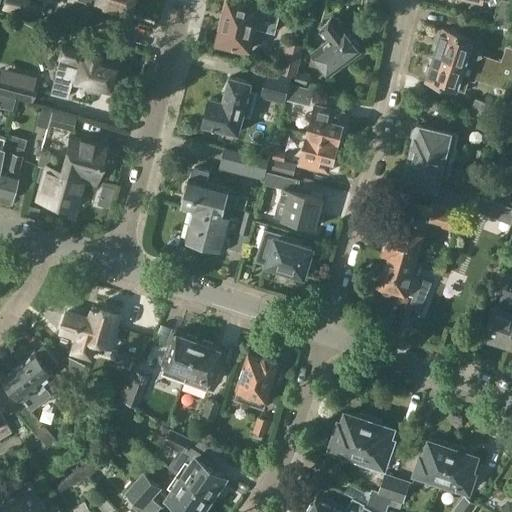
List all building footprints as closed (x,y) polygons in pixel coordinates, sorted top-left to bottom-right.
[(27,0),(5,0),(3,7),(24,13),(24,10),(36,13),(39,4),(27,1),(27,0)] [(93,0),(93,3),(126,14),(130,0),(93,0)] [(254,25),(266,28),(271,6),(248,0),(228,0),(218,43),(248,50),(254,25)] [(511,27),(511,1),(506,0),(501,0),(495,24),(511,27)] [(319,59),(330,75),(362,51),(335,15),(321,25),(330,39),(313,52),(319,59)] [(484,52),(475,38),(444,28),(436,52),(511,77),(511,76),(511,73),(511,44),(508,43),(503,58),(484,52)] [(56,60),(58,61),(50,94),(68,99),(71,83),(106,92),(114,63),(99,59),(100,55),(82,50),(83,47),(61,42),(56,60)] [(303,49),(286,45),(280,72),(292,75),(296,76),(297,72),(298,72),(303,49)] [(429,74),(427,79),(459,89),(459,88),(467,90),(471,77),(477,79),(478,77),(510,87),(511,79),(511,77),(436,52),(432,65),(429,66),(427,72),(429,74)] [(292,75),(280,72),(267,69),(260,97),(286,103),(292,75)] [(297,72),(296,76),(295,82),(307,85),(309,74),(298,72),(297,72)] [(0,93),(32,102),(36,85),(0,75),(0,93)] [(224,101),(211,97),(205,123),(239,132),(252,82),(230,76),(224,101)] [(476,97),(470,114),(481,118),(501,126),(502,127),(509,109),(476,97)] [(317,104),(309,132),(339,141),(347,112),(317,104)] [(52,110),(46,131),(59,134),(61,127),(72,130),(76,116),(52,110)] [(501,126),(481,118),(478,127),(498,135),(501,126)] [(411,152),(445,160),(453,162),(454,160),(458,158),(459,150),(457,147),(460,134),(418,124),(411,152)] [(339,141),(309,132),(300,163),(331,172),(339,141)] [(5,137),(4,136),(0,152),(0,198),(8,201),(21,156),(25,139),(6,134),(5,137)] [(64,165),(62,165),(60,172),(82,178),(94,181),(104,146),(77,139),(72,154),(67,153),(64,165)] [(269,158),(225,147),(219,169),(264,180),(269,158)] [(270,170),(293,176),(297,162),(285,159),(287,151),(275,147),(270,170)] [(60,172),(62,165),(52,162),(54,154),(41,150),(37,165),(42,166),(38,179),(44,180),(39,197),(48,200),(55,207),(64,204),(76,208),(81,193),(78,192),(82,178),(60,172)] [(453,162),(445,160),(411,152),(404,180),(438,188),(440,176),(449,179),(453,162)] [(196,208),(221,214),(231,217),(234,206),(224,203),(228,188),(206,182),(209,170),(195,166),(184,204),(196,208)] [(293,176),(270,170),(268,169),(265,182),(283,187),(280,200),(286,201),(282,216),(317,226),(325,197),(298,189),(301,179),(293,176)] [(461,214),(467,192),(442,186),(441,193),(435,192),(431,207),(433,207),(459,214),(461,214)] [(480,195),(474,209),(489,215),(495,200),(480,195)] [(459,214),(433,207),(429,225),(455,231),(455,229),(458,230),(461,216),(459,215),(459,214)] [(221,214),(196,208),(188,237),(222,247),(227,229),(235,231),(230,249),(245,254),(253,223),(241,220),(231,217),(221,214)] [(241,220),(253,223),(256,212),(244,209),(241,220)] [(418,219),(416,223),(402,218),(401,224),(392,221),(383,253),(391,255),(392,253),(416,261),(425,232),(424,232),(427,222),(418,219)] [(291,234),(265,226),(255,259),(306,274),(314,247),(290,240),(291,234)] [(194,263),(196,256),(187,253),(185,261),(194,263)] [(392,253),(391,255),(381,287),(384,288),(385,293),(389,295),(394,295),(396,291),(405,294),(405,296),(411,298),(408,307),(420,312),(431,283),(416,277),(420,263),(416,261),(392,253)] [(496,306),(494,305),(484,336),(507,344),(511,328),(511,291),(503,288),(509,273),(497,268),(488,290),(499,294),(496,306)] [(489,274),(476,273),(475,283),(487,284),(489,274)] [(66,310),(60,331),(79,336),(74,352),(88,356),(89,356),(91,351),(94,341),(109,346),(119,313),(93,305),(89,317),(66,310)] [(166,364),(163,374),(185,382),(200,341),(195,339),(195,337),(193,336),(191,335),(189,335),(188,334),(186,336),(174,332),(163,363),(166,364)] [(200,341),(185,382),(198,386),(201,387),(204,379),(211,381),(213,382),(224,350),(211,345),(210,343),(209,342),(207,341),(205,340),(204,340),(202,341),(202,342),(200,341)] [(35,351),(2,377),(19,398),(22,396),(29,404),(33,409),(52,394),(41,381),(49,375),(52,372),(49,370),(35,351)] [(278,360),(250,351),(234,398),(262,407),(278,360)] [(67,355),(62,360),(72,373),(78,380),(86,365),(84,364),(68,355),(67,355)] [(62,360),(56,364),(66,377),(72,373),(62,360)] [(125,385),(120,400),(138,406),(148,375),(137,372),(131,388),(125,385)] [(96,395),(90,400),(100,413),(106,408),(96,395)] [(215,421),(221,402),(207,397),(200,416),(215,421)] [(358,411),(354,415),(346,412),(342,422),(340,421),(331,448),(357,457),(371,415),(358,411)] [(0,437),(11,431),(3,418),(0,413),(0,437)] [(382,419),(371,415),(357,457),(373,463),(370,470),(381,473),(393,439),(390,438),(393,429),(383,425),(382,419)] [(275,422),(258,417),(252,438),(262,441),(264,436),(265,436),(266,432),(271,433),(275,422)] [(185,452),(192,438),(171,427),(164,442),(185,452)] [(50,449),(40,437),(31,443),(42,464),(42,470),(57,461),(50,449)] [(443,440),(439,444),(430,441),(425,457),(421,456),(415,473),(442,481),(454,444),(443,440)] [(58,442),(50,449),(59,459),(68,451),(59,441),(58,442)] [(454,444),(442,481),(469,490),(474,474),(471,472),(476,456),(469,453),(466,448),(454,444)] [(189,462),(180,476),(197,487),(212,497),(213,498),(215,499),(216,498),(220,493),(220,492),(221,491),(222,489),(221,485),(227,476),(195,454),(189,462)] [(135,482),(151,496),(161,488),(144,472),(135,482)] [(390,499),(397,476),(385,472),(379,491),(382,493),(382,496),(390,499)] [(42,473),(0,495),(0,511),(14,511),(41,498),(35,487),(46,482),(42,473)] [(172,488),(166,497),(187,511),(203,511),(206,508),(210,507),(211,506),(213,504),(215,499),(213,498),(212,497),(197,487),(180,476),(172,488)] [(397,476),(390,499),(389,504),(401,508),(403,501),(404,502),(410,481),(397,476)] [(151,496),(135,482),(127,490),(135,499),(131,503),(139,511),(153,511),(160,506),(151,496)] [(372,489),(368,505),(380,511),(386,511),(389,504),(390,499),(382,496),(382,493),(379,491),(372,489)] [(452,511),(472,511),(478,504),(464,495),(452,511)] [(309,505),(305,511),(376,511),(364,505),(365,504),(353,497),(346,509),(332,501),(332,503),(319,496),(314,505),(309,505)] [(41,498),(14,511),(62,511),(58,504),(57,504),(47,510),(41,498)] [(511,511),(511,503),(508,501),(501,511),(511,511)] [(76,511),(83,511),(89,509),(85,502),(74,508),(76,511)]
